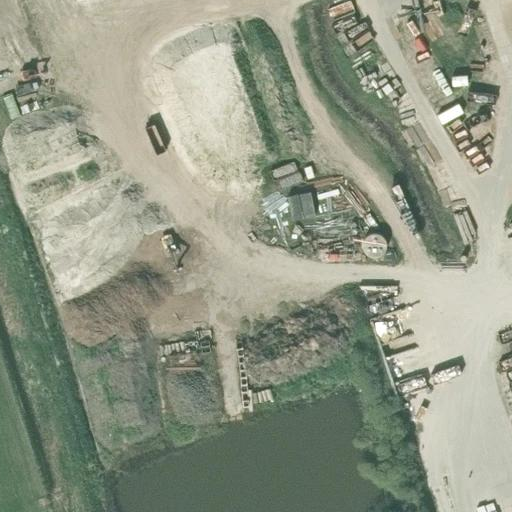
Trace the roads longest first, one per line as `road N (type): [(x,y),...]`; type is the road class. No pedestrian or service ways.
road 1 (track): [(474,511),(457,460),(486,327),(496,182),(492,18),(477,0)]
road 2 (track): [(385,0),(375,13),(380,55),(416,95),(445,150)]
